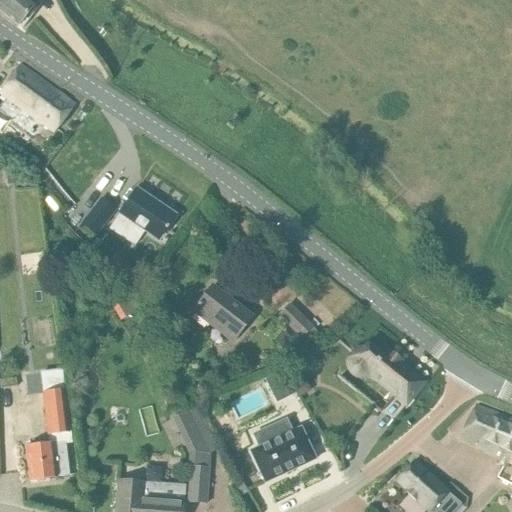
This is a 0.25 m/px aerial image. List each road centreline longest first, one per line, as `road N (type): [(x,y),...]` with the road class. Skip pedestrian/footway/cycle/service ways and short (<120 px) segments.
road 1 (unclassified): [(471,374),(251,197),(0,27)]
road 2 (residential): [(305,511),(417,434),(471,374)]
